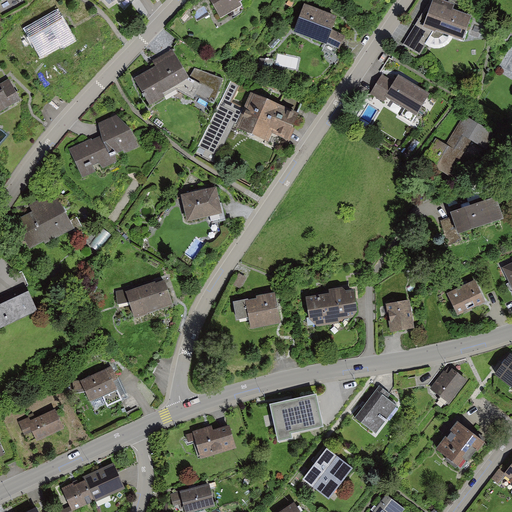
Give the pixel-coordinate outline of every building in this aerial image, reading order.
[(209,0),(221,20),(242,9),(240,4),(247,0),(209,0)] [(452,4),(438,0),(433,0),(406,46),(418,54),(426,41),(434,45),(442,43),(447,40),(450,35),(461,38),(470,16),(450,9),(452,4)] [(337,17),(304,5),(294,33),(312,40),(327,45),(337,17)] [(59,14),(27,31),(41,57),(73,39),(59,14)] [(280,40),(277,37),(269,46),(273,49),(280,40)] [(157,68),(137,78),(150,109),(166,101),(163,95),(174,90),(194,100),(202,86),(188,78),(172,51),(153,61),(157,68)] [(9,78),(0,82),(0,113),(21,103),(9,78)] [(418,120),(431,96),(398,78),(394,84),(383,78),(373,96),(418,120)] [(300,114),(251,94),(236,131),(268,144),(272,135),(289,142),(300,114)] [(499,133),(466,114),(447,147),(443,144),(430,169),(451,181),(471,145),(487,154),(499,133)] [(103,137),(70,150),(82,179),(119,163),(115,158),(138,148),(132,132),(116,116),(99,124),(103,137)] [(216,187),(181,196),(188,224),(223,215),(216,187)] [(71,230),(59,199),(17,215),(29,246),(71,230)] [(497,199),(452,215),(460,237),(505,221),(497,199)] [(511,261),(502,266),(511,288),(511,261)] [(169,286),(166,276),(114,291),(118,304),(132,301),(136,316),(174,305),(169,286)] [(477,281),(447,294),(457,316),(487,304),(477,281)] [(355,288),(303,296),(308,328),(330,324),(339,323),(339,319),(360,316),(355,288)] [(0,327),(39,311),(29,289),(0,301),(0,327)] [(280,323),(275,293),(234,300),(237,319),(250,317),(252,328),(280,323)] [(411,300),(387,304),(391,331),(415,327),(411,300)] [(511,353),(497,374),(511,385),(511,353)] [(108,368),(80,381),(90,402),(118,390),(108,368)] [(444,369),(430,387),(450,403),(468,380),(454,368),(449,373),(444,369)] [(416,381),(415,376),(400,379),(402,388),(417,385),(416,381)] [(400,406),(377,388),(353,418),(377,436),(400,406)] [(322,421),(316,395),(277,404),(283,430),(322,421)] [(65,428),(55,408),(21,425),(26,436),(33,432),(38,442),(65,428)] [(266,416),(267,426),(275,426),(275,416),(266,416)] [(460,420),(437,448),(463,469),(485,441),(460,420)] [(236,449),(229,426),(213,431),(211,425),(185,434),(188,443),(196,441),(202,460),(236,449)] [(355,468),(328,447),(313,466),(302,480),(328,501),(355,468)] [(113,465),(62,488),(72,510),(123,487),(113,465)] [(196,511),(214,507),(208,485),(170,495),(173,506),(183,504),(185,511),(196,511)] [(405,511),(406,510),(387,495),(373,511),(405,511)] [(299,511),(298,510),(293,503),(279,511),(299,511)]
